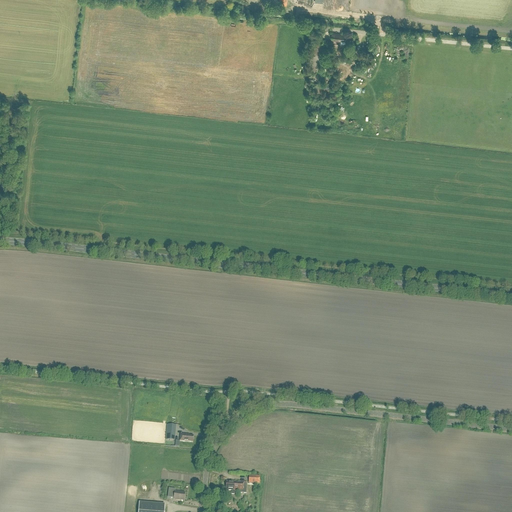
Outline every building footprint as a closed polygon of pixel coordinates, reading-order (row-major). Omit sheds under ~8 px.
[(332,33),(331,40),(341,41),(345,41),(346,34),(332,33)] [(315,75),(316,64),(325,65),(326,60),(328,61),(329,48),(331,48),(331,41),(323,40),(313,39),(310,67),(309,72),(310,72),(310,74),(315,75)] [(367,60),(361,60),(360,63),(366,63),(366,67),(368,67),(368,65),(371,65),(371,61),(370,61),(371,55),(367,55),(367,60)] [(167,425),(165,440),(173,441),(175,426),(167,425)] [(193,436),(187,436),(187,435),(180,434),(179,441),(192,442),(193,436)] [(248,484),(259,484),(259,477),(249,476),(248,484)] [(226,482),(226,488),(234,489),(234,491),(240,491),(240,494),(246,494),(246,483),(243,483),(226,482)] [(174,492),(173,500),(183,501),(184,493),(174,492)] [(139,503),(138,511),(163,511),(164,505),(139,503)]
